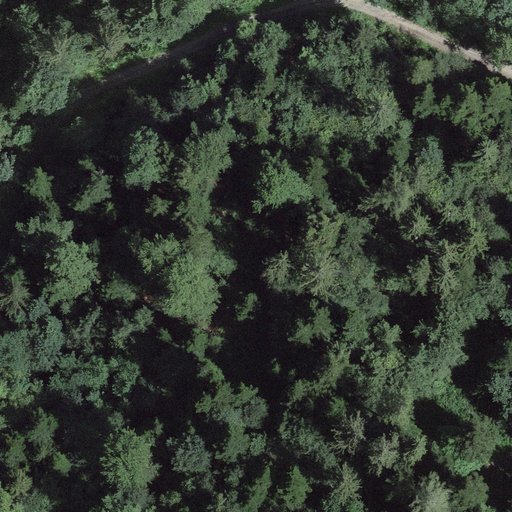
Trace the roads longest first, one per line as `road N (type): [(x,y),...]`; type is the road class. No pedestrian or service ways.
road 1 (track): [(0,209),(40,138),(86,94),(253,17),(328,0)]
road 2 (track): [(346,0),(511,70)]
road 3 (track): [(386,511),(511,461)]
